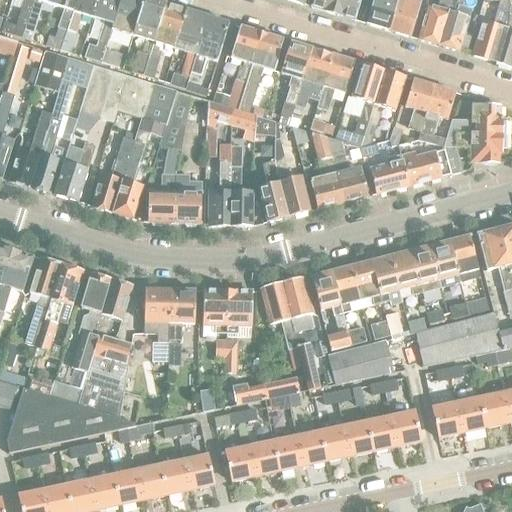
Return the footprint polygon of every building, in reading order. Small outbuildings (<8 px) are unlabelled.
[(21,38),(24,30),(32,0),(22,0),(14,27),(4,24),(2,32),(21,38)] [(53,0),(32,0),(24,30),(32,33),(42,4),(52,7),(53,0)] [(57,27),(66,30),(75,0),(53,0),(52,7),(62,10),(57,27)] [(92,19),(97,0),(75,0),(66,30),(63,41),(60,50),(72,54),(77,38),(74,37),(81,16),(92,19)] [(102,22),(94,47),(87,45),(83,57),(100,63),(105,49),(111,30),(119,0),(97,0),(92,19),(102,22)] [(143,0),(119,0),(111,30),(132,36),(143,0)] [(131,72),(143,76),(164,5),(147,0),(143,0),(132,36),(145,41),(141,53),(137,52),(131,72)] [(312,0),(310,9),(332,15),(336,0),(312,0)] [(336,0),(332,15),(354,22),(360,0),(336,0)] [(373,0),(366,26),(388,32),(397,0),(373,0)] [(397,0),(388,32),(410,39),(421,0),(397,0)] [(427,4),(417,41),(438,47),(451,0),(439,0),(437,7),(427,4)] [(451,0),(438,47),(458,53),(471,10),(461,7),(462,0),(451,0)] [(481,23),(471,57),(492,63),(510,0),(489,0),(499,3),(492,27),(481,23)] [(511,0),(510,0),(492,63),(511,69),(511,0)] [(186,12),(164,5),(143,76),(153,79),(163,45),(174,49),(186,12)] [(174,49),(194,56),(206,18),(186,12),(174,49)] [(206,18),(194,56),(188,77),(184,89),(206,97),(208,91),(191,85),(194,73),(200,75),(204,59),(216,63),(228,25),(206,18)] [(212,104),(229,109),(237,111),(260,35),(239,28),(229,59),(243,62),(241,67),(239,67),(235,79),(234,79),(228,97),(215,93),(212,104)] [(260,35),(237,111),(249,115),(263,69),(273,72),(282,42),(260,35)] [(45,45),(60,50),(63,41),(48,36),(45,45)] [(16,44),(0,38),(0,54),(12,58),(16,44)] [(283,101),(277,123),(277,124),(286,127),(290,116),(293,105),(310,50),(290,44),(280,74),(295,79),(292,88),(289,87),(285,102),(283,101)] [(3,94),(2,93),(0,99),(0,180),(0,181),(12,143),(0,138),(13,97),(14,97),(28,51),(17,47),(5,86),(3,94)] [(122,54),(105,49),(100,63),(117,68),(122,54)] [(310,84),(323,88),(332,57),(310,50),(293,105),(303,107),(310,84)] [(33,86),(58,94),(62,80),(68,60),(43,52),(33,86)] [(354,64),(332,57),(323,88),(316,107),(326,111),(332,91),(344,94),(354,64)] [(356,135),(337,129),(333,142),(341,144),(359,150),(383,72),(361,66),(351,98),(362,102),(357,120),(361,121),(356,135)] [(91,67),(73,128),(82,131),(87,116),(111,124),(114,111),(164,126),(174,92),(91,67)] [(169,84),(184,89),(188,77),(173,72),(169,84)] [(383,72),(359,150),(369,148),(382,108),(394,112),(405,79),(383,72)] [(58,94),(49,125),(30,189),(49,196),(60,161),(49,158),(72,83),(62,80),(58,94)] [(417,140),(419,140),(434,88),(413,82),(404,108),(412,110),(406,128),(419,132),(417,140)] [(419,140),(422,141),(429,144),(438,118),(447,121),(455,95),(434,88),(419,140)] [(174,92),(164,126),(163,126),(157,146),(171,151),(179,153),(190,97),(174,92)] [(216,122),(229,126),(229,109),(212,104),(207,102),(205,128),(204,158),(215,158),(216,131),(214,129),(216,122)] [(452,120),(443,149),(453,149),(454,135),(501,137),(501,119),(500,119),(500,108),(498,108),(490,105),(482,107),(482,108),(471,108),(471,121),(452,120)] [(252,116),(249,115),(237,111),(229,109),(229,126),(244,130),(241,139),(251,143),(252,116)] [(274,123),(252,116),(251,143),(252,143),(253,137),(273,139),(273,129),(274,123)] [(286,127),(291,129),(297,130),(299,119),(290,116),(286,127)] [(325,123),(312,119),(309,129),(321,133),(325,123)] [(8,183),(30,189),(49,125),(37,122),(28,152),(18,149),(8,183)] [(309,213),(309,211),(300,176),(289,180),(283,158),(277,128),(273,129),(273,139),(274,139),(274,161),(273,161),(287,219),(309,213)] [(391,148),(396,147),(394,142),(397,143),(400,130),(392,128),(388,143),(390,142),(391,148)] [(309,180),(317,211),(342,205),(325,139),(310,134),(297,130),(291,129),(295,144),(312,140),(317,161),(316,161),(321,177),(309,180)] [(112,215),(135,136),(134,136),(125,133),(123,137),(122,137),(110,176),(101,173),(90,208),(112,215)] [(136,133),(135,136),(112,215),(131,221),(143,186),(132,183),(144,145),(142,145),(145,135),(136,133)] [(374,146),(376,146),(384,144),(386,137),(378,135),(374,146)] [(488,167),(496,165),(496,164),(498,164),(498,154),(501,154),(501,137),(454,135),(453,149),(443,149),(444,151),(434,154),(441,179),(462,174),(455,148),(470,148),(470,164),(480,164),(488,167)] [(348,173),(347,170),(343,154),(341,144),(333,142),(325,139),(342,205),(367,198),(360,170),(348,173)] [(53,197),(77,204),(95,147),(84,143),(79,156),(67,152),(53,197)] [(229,228),(229,167),(228,149),(228,145),(219,145),(217,192),(207,192),(207,228),(229,228)] [(376,146),(374,146),(369,148),(359,150),(361,160),(379,155),(376,146)] [(401,157),(400,157),(407,188),(441,179),(434,154),(434,151),(415,156),(413,152),(400,155),(401,157)] [(375,196),(407,188),(400,157),(387,160),(388,165),(369,169),(375,196)] [(257,188),(266,224),(287,219),(273,161),(262,164),(267,186),(257,188)] [(229,228),(250,229),(251,191),(249,191),(249,188),(240,188),(240,167),(229,167),(229,228)] [(173,226),(175,175),(165,176),(160,175),(160,194),(148,194),(147,225),(173,226)] [(173,226),(199,226),(200,195),(188,195),(188,176),(175,175),(173,226)] [(511,228),(500,232),(511,280),(511,228)] [(511,319),(511,280),(500,232),(477,238),(486,272),(498,269),(502,291),(502,292),(509,320),(511,319)] [(469,238),(450,243),(461,283),(467,281),(466,275),(477,272),(469,238)] [(430,248),(440,288),(461,283),(450,243),(430,248)] [(0,283),(10,251),(0,247),(0,283)] [(410,253),(420,294),(440,288),(430,248),(410,253)] [(22,293),(33,258),(10,251),(0,283),(0,321),(10,289),(22,293)] [(391,258),(401,298),(420,294),(410,253),(391,258)] [(400,302),(389,259),(371,263),(381,304),(388,302),(389,305),(400,302)] [(35,346),(37,347),(61,267),(39,260),(29,294),(38,297),(23,343),(34,347),(35,346)] [(362,309),(381,304),(371,263),(351,268),(362,309)] [(68,318),(82,273),(61,267),(37,347),(46,350),(57,315),(68,318)] [(351,268),(332,273),(342,314),(362,309),(351,268)] [(346,331),(342,314),(332,273),(311,279),(322,319),(334,317),(338,333),(327,336),(330,351),(350,346),(346,331)] [(78,356),(90,360),(92,361),(93,358),(99,340),(94,338),(111,282),(90,275),(79,309),(94,313),(94,316),(89,315),(77,353),(79,354),(78,356)] [(280,287),(301,368),(307,391),(318,388),(309,344),(307,345),(299,318),(312,314),(303,281),(280,287)] [(94,338),(99,340),(99,338),(105,340),(111,319),(121,322),(131,288),(111,282),(94,338)] [(292,370),(301,368),(280,287),(260,292),(267,325),(280,323),(287,349),(292,370)] [(167,364),(168,364),(169,292),(144,291),(143,336),(156,336),(156,343),(153,344),(153,362),(167,362),(167,364)] [(195,292),(169,292),(168,364),(178,365),(178,345),(180,346),(181,324),(194,325),(195,292)] [(213,333),(227,334),(228,293),(203,292),(203,327),(213,328),(213,333)] [(237,328),(251,329),(251,293),(228,293),(227,334),(237,334),(237,328)] [(466,303),(469,315),(488,310),(485,298),(466,303)] [(469,315),(466,303),(449,308),(452,320),(469,315)] [(428,325),(444,321),(441,309),(425,313),(428,325)] [(385,321),(390,336),(402,332),(396,314),(384,317),(385,321)] [(422,366),(438,364),(474,356),(494,352),(502,351),(498,332),(493,314),(426,329),(427,331),(415,334),(422,366)] [(427,331),(426,329),(423,318),(407,322),(410,335),(415,334),(427,331)] [(390,336),(385,321),(369,326),(373,340),(390,336)] [(361,327),(346,331),(350,346),(365,342),(361,327)] [(511,328),(498,332),(502,351),(505,350),(511,348),(511,328)] [(128,369),(131,347),(105,340),(99,338),(99,340),(93,358),(128,369)] [(226,373),(227,342),(215,341),(214,358),(225,359),(224,373),(226,373)] [(383,341),(371,344),(327,355),(334,386),(392,372),(383,341)] [(227,342),(226,373),(235,373),(236,342),(227,342)] [(505,350),(502,351),(494,352),(497,365),(508,362),(505,350)] [(497,365),(494,352),(474,356),(476,365),(483,363),(484,368),(497,365)] [(80,393),(76,407),(119,420),(128,369),(93,358),(92,361),(90,360),(87,371),(80,393)] [(461,366),(447,369),(450,380),(464,377),(461,366)] [(437,381),(437,382),(450,380),(447,369),(423,374),(425,384),(430,383),(437,381)] [(0,383),(14,388),(24,391),(30,372),(28,371),(26,379),(0,370),(0,383)] [(30,372),(24,391),(48,398),(52,385),(29,378),(31,372),(30,372)] [(266,400),(278,398),(297,395),(295,379),(264,384),(266,400)] [(382,382),(385,393),(398,391),(395,379),(382,382)] [(385,393),(382,382),(368,385),(371,396),(385,393)] [(0,383),(0,408),(7,411),(7,410),(14,388),(0,383)] [(52,385),(48,398),(76,407),(80,393),(52,384),(52,385)] [(232,390),(236,405),(237,406),(266,400),(264,384),(232,390)] [(136,427),(119,420),(76,407),(48,398),(24,391),(14,388),(7,410),(8,410),(8,408),(16,410),(6,443),(9,453),(7,454),(8,455),(116,432),(136,429),(136,427)] [(336,392),(338,403),(350,400),(352,407),(363,405),(358,388),(336,392)] [(198,393),(202,413),(202,414),(215,411),(210,391),(198,393)] [(338,403),(336,392),(322,395),(324,405),(338,403)] [(509,425),(511,424),(511,392),(502,395),(509,425)] [(299,406),(297,395),(278,398),(281,410),(299,406)] [(479,400),(485,430),(509,425),(502,395),(479,400)] [(461,435),(485,430),(479,400),(455,405),(461,435)] [(461,435),(455,405),(431,410),(438,440),(461,435)] [(254,409),(241,412),(243,423),(257,420),(254,409)] [(229,426),(243,423),(241,412),(219,417),(220,424),(229,422),(229,426)] [(420,444),(414,414),(390,418),(397,449),(420,444)] [(366,423),(373,454),(397,449),(390,418),(366,423)] [(349,458),(373,454),(366,423),(343,428),(349,458)] [(176,426),(178,436),(191,434),(188,424),(176,426)] [(154,442),(178,436),(176,426),(152,431),(154,442)] [(349,458),(343,428),(319,433),(326,463),(349,458)] [(136,429),(116,432),(118,438),(119,446),(138,441),(136,429)] [(295,438),(302,468),(326,463),(319,433),(295,438)] [(278,473),(302,468),(295,438),(272,443),(278,473)] [(97,454),(94,443),(81,445),(83,456),(97,454)] [(248,448),(255,478),(278,473),(272,443),(248,448)] [(83,456),(81,445),(68,448),(70,459),(83,456)] [(231,483),(255,478),(248,448),(224,453),(231,483)] [(35,456),(37,466),(50,464),(49,462),(59,461),(57,451),(35,456)] [(35,456),(22,458),(24,469),(37,466),(35,456)] [(213,487),(207,457),(183,462),(190,492),(213,487)] [(183,462),(160,467),(166,497),(190,492),(183,462)] [(142,502),(166,497),(160,467),(136,472),(142,502)] [(136,472),(112,477),(119,507),(142,502),(136,472)] [(95,511),(119,507),(112,477),(89,482),(95,511)] [(95,511),(89,482),(65,487),(70,511),(95,511)] [(70,511),(65,487),(41,492),(45,511),(70,511)] [(45,511),(41,492),(18,497),(20,511),(45,511)]
